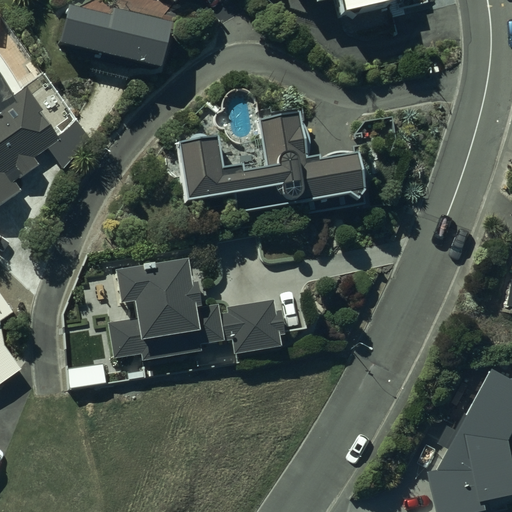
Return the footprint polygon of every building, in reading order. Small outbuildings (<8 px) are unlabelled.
[(310,0),(312,10),(334,6),(338,23),(385,14),(381,0),(310,0)] [(64,13),(56,51),(156,76),(167,31),(109,17),(107,24),(64,13)] [(0,207),(13,197),(7,189),(36,168),(31,162),(57,142),(38,116),(41,114),(24,91),(12,100),(0,83),(0,207)] [(175,148),(184,208),(231,200),(234,215),(300,207),(302,217),(361,210),(355,160),(315,167),(315,162),(302,164),(296,117),(257,123),(264,172),(240,175),(239,171),(219,174),(215,142),(175,148)] [(106,326),(112,362),(138,358),(139,365),(198,357),(197,349),(230,344),(232,357),(277,351),(276,340),(282,339),(278,314),(272,315),(271,303),(224,310),(224,316),(217,317),(216,310),(196,313),(192,289),(187,290),(183,268),(111,278),(116,311),(130,309),(132,322),(106,326)] [(0,387),(19,374),(1,347),(0,344),(0,322),(10,316),(0,302),(0,387)] [(438,445),(450,452),(438,476),(431,476),(437,511),(488,511),(487,507),(511,501),(511,452),(511,445),(511,442),(511,382),(495,372),(460,436),(448,429),(438,445)]
